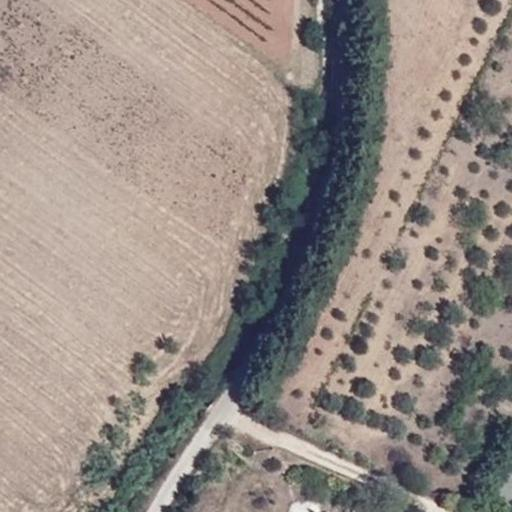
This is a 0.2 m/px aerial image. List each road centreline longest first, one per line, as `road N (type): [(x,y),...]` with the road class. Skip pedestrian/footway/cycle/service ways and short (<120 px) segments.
road 1 (tertiary): [(340,0),(319,211),(223,407),(161,511)]
road 2 (unknown): [(199,447),(318,511)]
